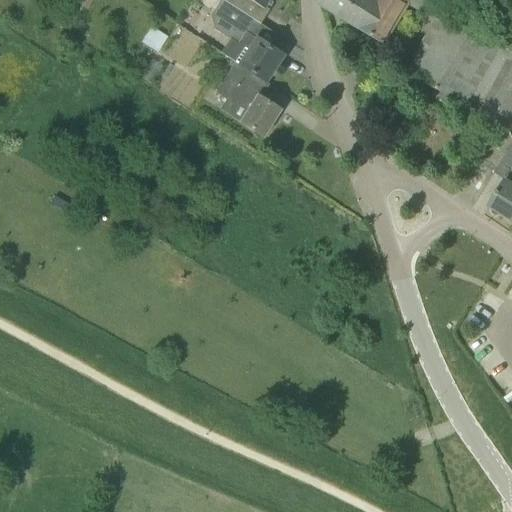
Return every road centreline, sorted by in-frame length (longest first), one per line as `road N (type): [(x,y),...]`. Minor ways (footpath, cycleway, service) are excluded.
road 1 (unclassified): [(392,259),(450,410),(511,494)]
road 2 (residential): [(307,0),(317,56),(363,158)]
